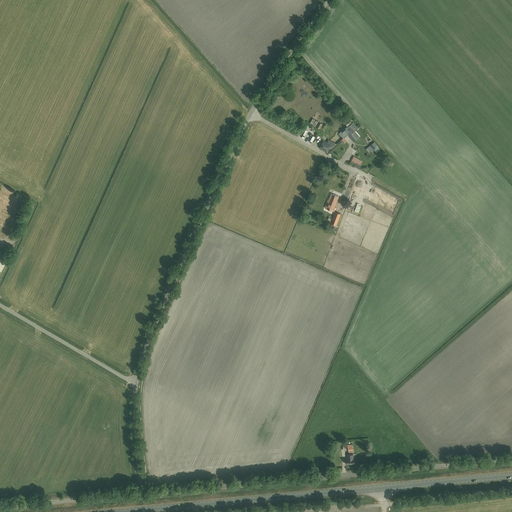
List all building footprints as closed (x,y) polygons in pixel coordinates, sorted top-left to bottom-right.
[(344,130),(339,133),(343,138),(345,136),(346,136),(347,136),(346,135),(350,131),(351,133),(354,131),(356,129),(351,123),(349,125),(348,126),(347,125),(346,125),(345,127),(344,127),(345,128),(344,130)] [(359,136),(354,131),(351,133),(350,131),(346,135),(347,136),(347,135),(353,141),(359,136)] [(324,141),(319,148),(327,153),(332,145),(324,141)] [(336,204),(339,196),(331,193),(329,200),(328,199),(325,208),(334,211),(336,204)] [(389,209),(393,198),(388,195),(383,206),(389,209)] [(336,225),(341,214),(335,211),(330,223),(336,225)] [(346,464),(355,463),(355,458),(353,459),(353,455),(347,455),(347,459),(346,459),(346,464)]
